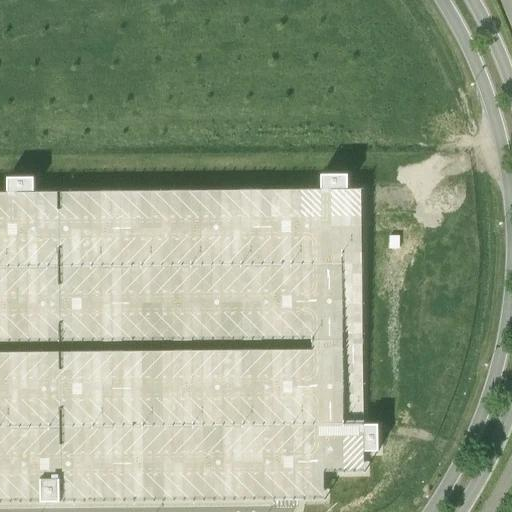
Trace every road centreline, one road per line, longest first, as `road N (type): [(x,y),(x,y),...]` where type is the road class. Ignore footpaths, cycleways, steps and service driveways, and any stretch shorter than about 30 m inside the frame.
road 1 (tertiary): [(511,272),(486,401),(430,511)]
road 2 (tertiary): [(440,0),(493,113),(511,214)]
